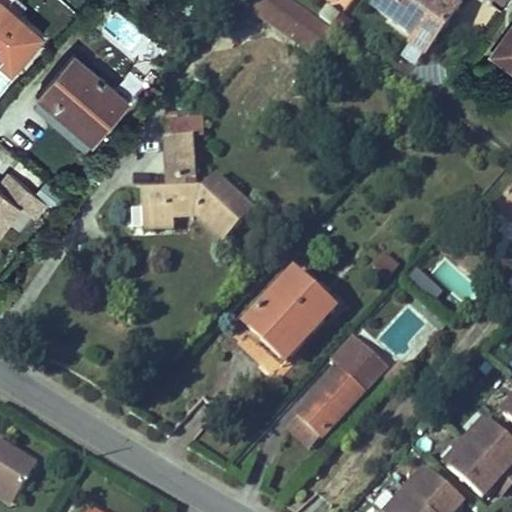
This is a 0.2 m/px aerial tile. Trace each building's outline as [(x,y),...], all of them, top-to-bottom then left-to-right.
[(0,0),(0,59),(13,72),(46,38),(10,4),(14,0),(0,0)] [(312,63),(332,33),(284,0),(239,0),(233,9),(312,63)] [(330,0),(329,3),(346,15),(356,0),(330,0)] [(465,0),(381,0),(379,3),(420,32),(416,39),(431,50),(466,0),(465,0)] [(511,64),(511,37),(499,55),(511,64)] [(129,103),(74,56),(38,97),(93,145),(129,103)] [(257,209),(217,175),(206,192),(197,192),(198,185),(203,183),(201,146),(171,145),(172,191),(142,194),(144,231),(173,228),(173,220),(198,216),(197,223),(225,247),(257,209)] [(43,203),(9,175),(8,175),(0,184),(0,228),(18,206),(32,217),(43,203)] [(511,195),(487,221),(511,245),(511,244),(511,195)] [(382,285),(399,270),(384,254),(368,269),(382,285)] [(416,272),(405,284),(431,307),(442,295),(416,272)] [(335,317),(296,277),(246,328),(263,345),(272,336),(295,358),(335,317)] [(391,371),(367,347),(301,415),(322,435),(326,439),(391,371)] [(511,398),(498,414),(511,426),(511,398)] [(511,445),(483,420),(441,466),(482,503),(493,490),(500,497),(506,491),(511,484),(511,445)] [(0,491),(15,501),(39,464),(0,438),(0,491)] [(424,468),(384,511),(458,511),(465,504),(424,468)]
